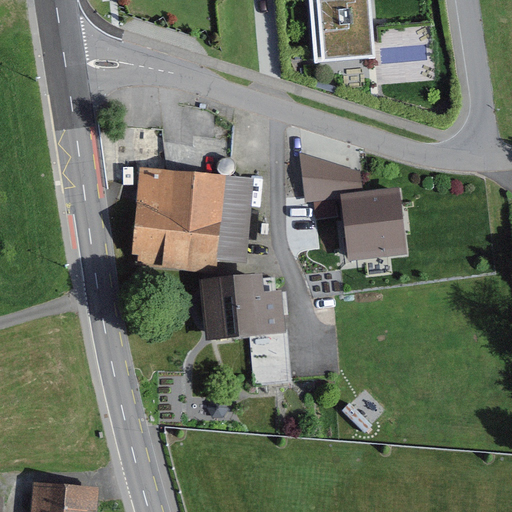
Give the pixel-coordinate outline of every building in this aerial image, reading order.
[(371,0),(309,0),(315,64),(376,58),(371,0)] [(306,203),(341,199),(349,262),(407,255),(400,188),(363,192),(360,171),(300,153),(306,203)] [(257,177),(140,166),(132,255),(138,255),(137,265),(217,272),(218,261),(249,264),(257,177)] [(262,274),(199,280),(205,342),(248,338),(253,387),(292,384),(283,290),(277,290),(276,277),(263,278),(262,274)] [(207,408),(212,418),(223,418),(230,409),(223,399),(213,399),(207,408)] [(97,511),(100,487),(34,482),(31,511),(97,511)]
